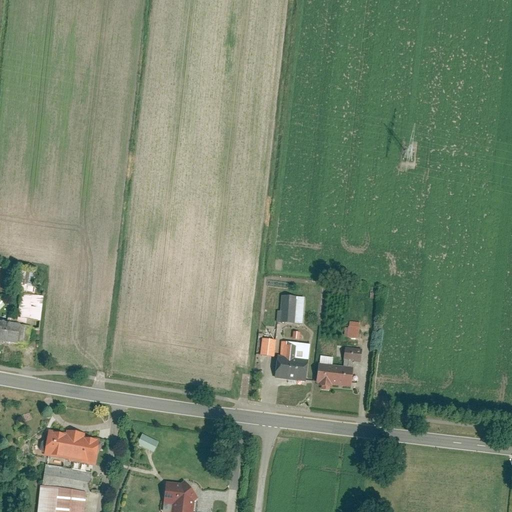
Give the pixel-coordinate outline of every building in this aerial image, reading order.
[(24,327),(37,328),(41,288),(33,287),(35,274),(13,271),(11,290),(20,291),(16,326),(0,324),(0,340),(23,343),(24,327)] [(297,300),(282,301),(283,322),(297,321),(297,300)] [(348,321),(345,337),(358,340),(361,324),(348,321)] [(260,355),(275,357),(277,340),(263,338),(260,355)] [(274,361),(272,378),(301,382),(305,347),(284,344),(282,362),(274,361)] [(316,360),(313,384),(345,388),(348,362),(357,363),(359,349),(343,347),(340,370),(328,369),(329,362),(316,360)] [(94,438),(47,431),(44,452),(91,458),(94,438)] [(154,453),(159,442),(143,434),(138,445),(154,453)] [(82,511),(88,469),(49,463),(42,511),(82,511)] [(181,485),(166,483),(161,511),(192,511),(194,502),(197,500),(185,483),(181,485)]
